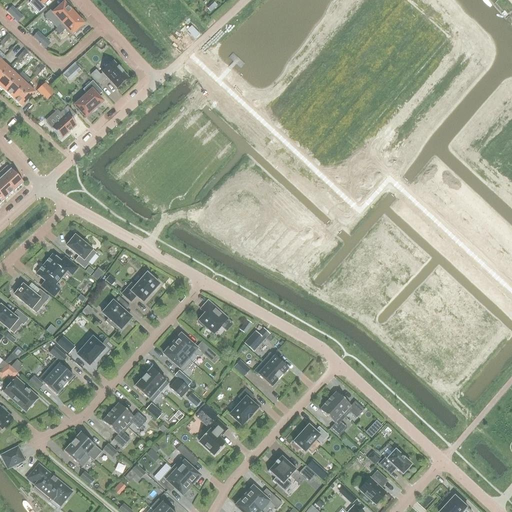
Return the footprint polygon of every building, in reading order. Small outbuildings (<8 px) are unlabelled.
[(74,13),(73,13),(72,13),(69,9),(65,4),(63,3),(52,14),(61,24),(62,24),(74,13)] [(61,24),(60,25),(70,36),(74,33),(75,34),(82,28),(80,27),(83,24),(82,23),(78,18),(78,19),(74,14),(74,13),(62,24),(61,24)] [(37,41),(41,45),(45,41),(37,33),(33,37),(37,41)] [(49,44),(45,41),(41,45),(45,49),(49,44)] [(0,78),(9,69),(1,61),(0,62),(0,78)] [(107,79),(116,89),(128,78),(113,62),(101,73),(102,73),(100,75),(96,70),(90,75),(100,85),(107,79)] [(69,69),(63,74),(69,82),(81,72),(74,65),(69,69)] [(9,69),(0,78),(0,88),(3,92),(17,77),(9,69)] [(21,73),(17,77),(3,92),(12,100),(26,85),(30,81),(21,73)] [(75,106),(85,117),(102,102),(97,97),(102,92),(92,81),(82,90),(87,95),(75,106)] [(43,85),(37,91),(46,100),(52,95),(54,93),(45,83),(43,85)] [(34,93),(26,85),(12,100),(21,108),(34,93)] [(61,139),(76,125),(71,119),(75,115),(67,107),(59,113),(63,118),(52,129),(61,139)] [(7,166),(0,172),(0,177),(14,192),(23,184),(10,170),(7,166)] [(0,195),(5,200),(14,192),(0,177),(0,195)] [(74,237),(66,247),(78,257),(75,261),(84,269),(88,264),(87,263),(95,254),(91,250),(93,249),(87,244),(85,245),(74,237)] [(46,261),(47,262),(44,265),(60,279),(65,273),(69,277),(71,275),(77,268),(67,260),(63,265),(52,256),(49,260),(48,259),(46,261)] [(60,288),(56,284),(60,279),(44,265),(41,269),(41,268),(39,270),(39,271),(36,275),(47,284),(43,289),(53,297),(59,290),(58,290),(60,288)] [(97,282),(104,274),(98,269),(92,277),(97,282)] [(136,297),(142,303),(158,285),(157,284),(158,282),(152,277),(151,278),(146,274),(134,288),(131,284),(121,295),(130,303),(136,297)] [(109,276),(105,280),(111,286),(115,282),(109,276)] [(22,286),(14,296),(36,313),(48,298),(39,290),(35,296),(22,286)] [(113,303),(112,302),(102,314),(108,319),(105,322),(113,329),(116,326),(120,330),(131,319),(124,313),(129,307),(118,297),(113,303)] [(205,327),(213,335),(227,319),(207,302),(202,307),(207,311),(198,321),(199,323),(198,324),(203,329),(205,327)] [(0,322),(13,334),(21,324),(23,326),(27,320),(17,311),(12,316),(0,306),(0,322)] [(50,326),(46,331),(52,336),(56,331),(50,326)] [(243,344),(253,352),(264,340),(254,332),(243,344)] [(180,335),(179,337),(178,335),(171,342),(173,343),(172,345),(188,359),(193,353),(196,356),(200,358),(203,355),(180,335)] [(68,354),(74,347),(63,336),(56,344),(68,354)] [(77,355),(89,366),(104,349),(92,338),(77,355)] [(172,345),(170,346),(169,345),(163,352),(164,353),(163,355),(183,372),(191,362),(188,359),(172,345)] [(54,347),(49,352),(61,363),(66,357),(54,347)] [(262,362),(280,379),(282,376),(288,369),(274,357),(270,353),(262,362)] [(16,358),(11,354),(5,362),(7,364),(16,358)] [(47,370),(65,386),(67,384),(73,377),(59,364),(55,361),(47,370)] [(239,361),(233,368),(243,377),(249,369),(239,361)] [(280,379),(262,362),(254,372),(257,374),(257,375),(271,388),(277,381),(280,379)] [(2,369),(7,374),(12,379),(18,373),(8,365),(2,369)] [(142,378),(160,394),(168,384),(165,381),(151,369),(142,378)] [(65,386),(47,370),(39,380),(42,383),(56,395),(63,389),(65,386)] [(179,372),(175,376),(187,387),(191,383),(179,372)] [(28,381),(38,390),(43,385),(33,376),(28,381)] [(160,394),(142,378),(134,387),(148,400),(149,400),(152,403),(160,394)] [(15,379),(3,392),(26,412),(37,399),(15,379)] [(181,397),(188,389),(177,379),(170,387),(181,397)] [(250,402),(254,397),(245,389),(237,398),(242,402),(229,416),(241,426),(257,409),(250,402)] [(191,393),(186,399),(195,407),(200,402),(191,393)] [(327,402),(345,418),(349,413),(356,418),(363,410),(354,402),(350,406),(335,393),(327,402)] [(327,402),(319,410),(334,424),(330,428),(339,437),(347,428),(340,422),(345,418),(327,402)] [(128,429),(132,424),(139,429),(146,421),(137,413),(133,417),(118,404),(110,413),(128,429)] [(162,414),(151,404),(145,410),(156,420),(162,414)] [(205,406),(201,410),(209,417),(213,412),(205,406)] [(0,428),(1,430),(12,418),(0,407),(0,428)] [(110,413),(102,422),(117,435),(113,440),(122,448),(130,439),(123,434),(128,429),(110,413)] [(209,429),(198,441),(199,442),(199,441),(214,455),(214,456),(225,444),(224,444),(219,439),(222,435),(222,436),(227,430),(217,421),(212,427),(210,430),(209,429)] [(293,442),(304,453),(316,440),(320,444),(328,436),(318,427),(314,432),(308,426),(302,432),(302,433),(299,436),(298,436),(293,442)] [(94,446),(80,433),(72,443),(86,455),(94,446)] [(64,452),(78,465),(81,468),(90,458),(86,455),(72,443),(64,452)] [(117,453),(107,445),(103,450),(112,459),(117,453)] [(190,463),(195,459),(180,445),(175,450),(190,463)] [(382,460),(378,464),(390,475),(395,469),(402,475),(411,465),(395,450),(389,446),(381,455),(384,458),(382,460)] [(23,461),(17,448),(1,456),(7,469),(23,461)] [(372,452),(367,458),(374,465),(380,459),(372,452)] [(281,457),(267,472),(275,478),(272,481),(284,492),(291,484),(287,480),(296,470),(281,457)] [(191,486),(199,476),(180,459),(171,468),(191,486)] [(312,461),(306,467),(316,476),(322,469),(312,461)] [(58,508),(63,502),(71,493),(36,464),(23,479),(30,485),(29,486),(50,503),(51,502),(58,508)] [(131,471),(140,479),(145,474),(136,466),(131,471)] [(299,473),(309,482),(314,476),(305,467),(299,473)] [(171,468),(158,483),(166,490),(170,485),(182,496),(190,486),(171,468)] [(84,472),(79,478),(89,486),(92,483),(93,480),(84,472)] [(385,493),(380,488),(387,481),(376,472),(370,479),(369,478),(358,490),(375,505),(385,493)] [(317,476),(310,483),(318,491),(325,484),(317,476)] [(119,496),(127,488),(121,483),(114,491),(119,496)] [(252,487),(244,497),(259,511),(265,506),(268,509),(272,510),(274,507),(276,509),(282,504),(273,496),(268,501),(260,495),(252,487)] [(351,493),(346,499),(352,505),(357,499),(351,493)] [(244,497),(235,507),(240,511),(258,511),(259,511),(244,497)] [(463,511),(466,509),(467,509),(467,508),(467,507),(466,507),(456,498),(455,497),(455,498),(449,504),(445,508),(441,511),(463,511)] [(154,511),(153,511),(172,511),(158,499),(150,509),(153,511),(154,511)]
